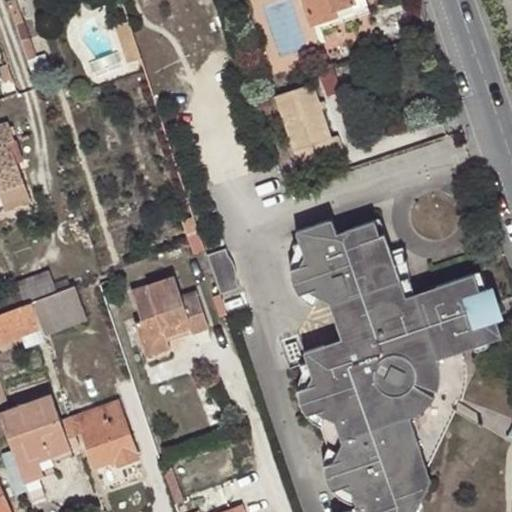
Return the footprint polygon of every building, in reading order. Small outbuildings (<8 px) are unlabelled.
[(306,0),(315,21),(342,13),(342,10),(369,1),(368,0),(306,0)] [(15,81),(10,65),(4,67),(9,83),(15,81)] [(333,133),(312,79),(277,93),(298,147),(312,142),(318,154),(346,144),(341,130),(333,133)] [(0,192),(1,193),(24,184),(11,142),(15,140),(9,123),(0,125),(0,192)] [(30,204),(24,184),(1,193),(8,213),(30,204)] [(417,511),(433,480),(415,428),(429,422),(436,417),(443,409),(449,396),(451,385),(451,370),(449,359),(489,346),(498,321),(482,273),(437,287),(439,294),(418,301),(405,306),(391,266),(397,264),(396,263),(382,217),(353,227),(356,237),(342,241),(339,232),(334,217),(297,229),(305,254),(300,265),(308,291),(318,295),(330,301),(343,338),(346,349),(308,361),(301,364),(307,386),(317,412),(333,462),(342,487),(349,511),(345,511),(417,511)] [(185,229),(190,242),(203,237),(199,224),(185,229)] [(203,237),(190,242),(195,259),(209,254),(203,237)] [(300,265),(305,254),(293,248),(290,257),(290,274),(296,287),(304,299),(313,305),(318,295),(308,291),(300,265)] [(231,255),(212,261),(225,298),(226,302),(245,296),(231,255)] [(25,295),(56,287),(51,268),(19,276),(25,295)] [(188,319),(192,332),(209,328),(196,293),(182,297),(175,278),(132,293),(142,321),(135,324),(143,348),(168,340),(163,327),(188,319)] [(77,287),(40,301),(51,335),(90,320),(77,287)] [(232,319),(226,302),(225,298),(217,301),(225,321),(232,319)] [(40,301),(29,306),(37,329),(41,339),(51,335),(40,301)] [(29,306),(0,316),(0,344),(37,329),(29,306)] [(168,340),(192,332),(188,319),(163,327),(168,340)] [(170,348),(168,340),(143,348),(146,356),(170,348)] [(466,368),(463,354),(449,359),(451,370),(451,385),(449,396),(443,409),(436,417),(429,422),(415,428),(429,466),(447,429),(460,406),(465,394),(467,381),(466,368)] [(307,415),(317,412),(307,386),(298,389),(298,399),(302,407),(307,415)] [(3,413),(11,439),(31,494),(45,490),(40,474),(45,473),(42,462),(72,451),(68,439),(78,436),(72,419),(62,422),(53,394),(2,412),(3,413)] [(80,416),(72,419),(78,436),(84,434),(96,467),(110,463),(111,467),(137,457),(118,403),(80,416)] [(332,490),(342,487),(333,462),(324,465),(325,473),(327,483),(332,490)] [(0,511),(13,511),(0,479),(0,511)] [(247,511),(243,502),(234,505),(236,511),(247,511)]
